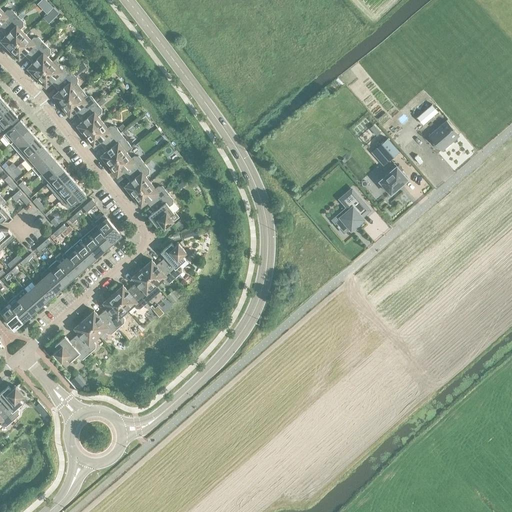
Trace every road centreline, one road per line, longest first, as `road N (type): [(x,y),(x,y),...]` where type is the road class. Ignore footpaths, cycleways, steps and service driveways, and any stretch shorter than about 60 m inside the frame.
road 1 (secondary): [(157,417),(244,327),(262,288),(266,226),(230,139),(126,0)]
road 2 (unclassified): [(147,446),(511,128)]
road 3 (residential): [(23,354),(149,238),(0,58)]
